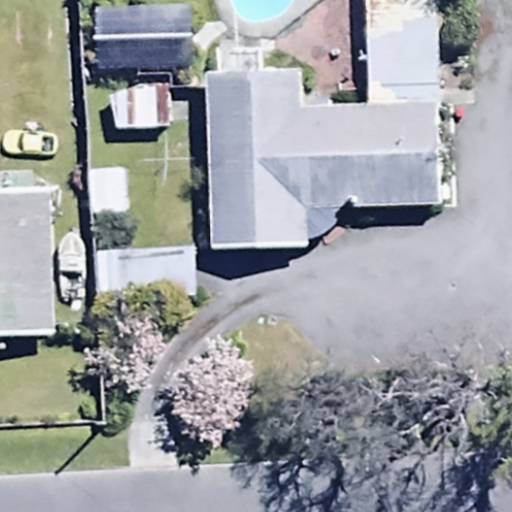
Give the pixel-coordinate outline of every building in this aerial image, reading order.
[(23,0),(24,10),(13,10),(13,62),(44,62),(43,0),(23,0)] [(436,0),(366,0),(366,112),(303,112),(303,71),(209,71),(209,254),(311,254),(311,243),(336,243),(336,212),(436,212),(436,0)] [(112,90),(113,135),(165,134),(164,89),(112,90)] [(0,304),(58,302),(50,144),(0,146),(0,304)] [(194,253),(94,258),(96,302),(196,297),(194,253)]
